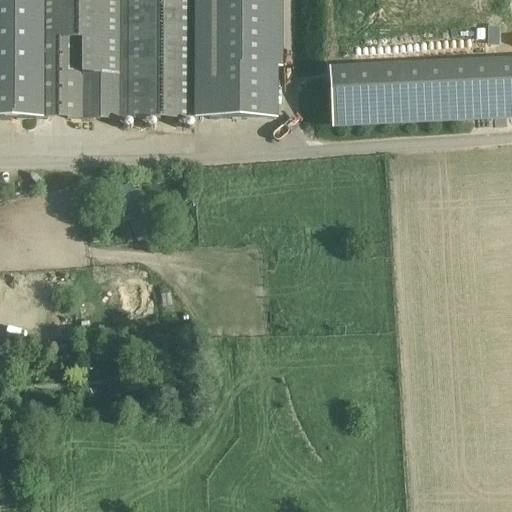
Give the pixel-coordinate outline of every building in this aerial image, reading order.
[(0,0),(0,122),(35,122),(35,0),(0,0)] [(35,0),(35,122),(119,122),(118,0),(35,0)] [(199,0),(118,0),(119,122),(199,122),(199,0)] [(199,0),(199,122),(277,123),(277,0),(199,0)] [(511,60),(332,71),(335,132),(511,121),(511,60)]
